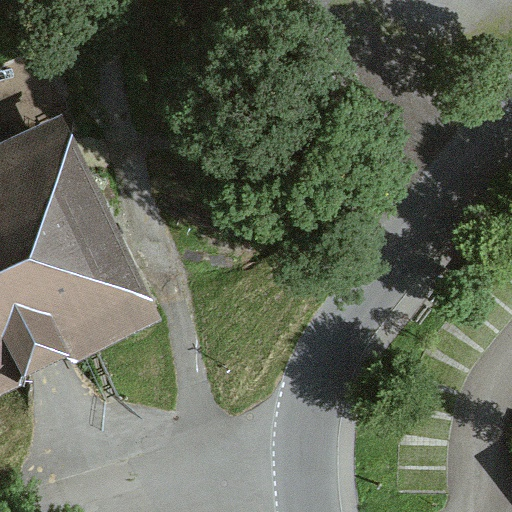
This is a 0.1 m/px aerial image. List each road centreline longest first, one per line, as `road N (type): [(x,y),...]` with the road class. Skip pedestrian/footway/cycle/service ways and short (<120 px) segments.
road 1 (track): [(208,493),(183,281),(127,151),(100,0)]
road 2 (tertiary): [(308,511),(307,409),(331,347),(511,117)]
road 3 (track): [(208,493),(65,511)]
